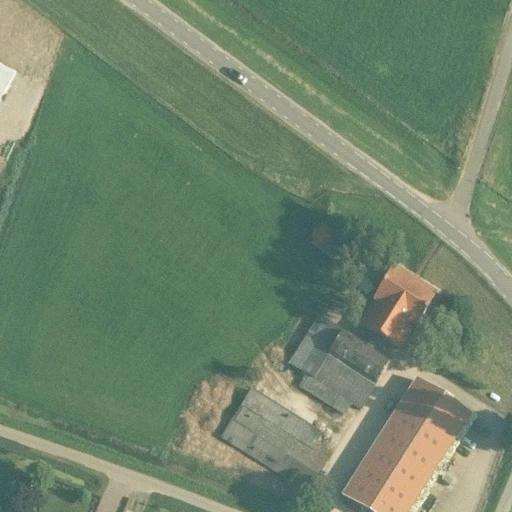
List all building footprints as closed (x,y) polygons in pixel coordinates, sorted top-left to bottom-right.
[(0,96),(14,72),(15,70),(0,62),(0,96)] [(354,273),(365,257),(318,224),(317,227),(309,239),(354,273)] [(415,331),(435,300),(391,272),(371,303),(373,305),(358,329),(398,353),(413,329),(415,331)] [(389,366),(341,336),(342,335),(317,319),(287,367),(304,378),(297,389),(343,420),(350,407),(360,413),(375,391),(374,390),(389,366)] [(416,383),(341,501),(359,511),(409,511),(470,417),(416,383)] [(321,437),(250,393),(219,441),(308,498),(328,464),(312,453),(321,437)]
